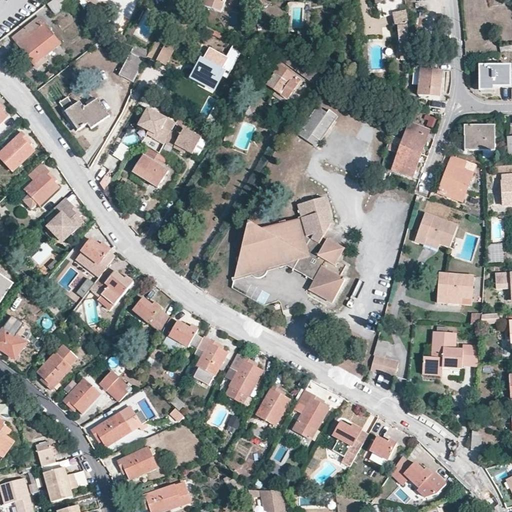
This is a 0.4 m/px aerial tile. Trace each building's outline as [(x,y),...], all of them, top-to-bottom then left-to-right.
[(74,1),(73,0),(54,0),(48,5),(55,15),(74,1)] [(102,39),(105,36),(85,0),(81,2),(90,19),(87,22),(91,31),(96,32),(97,31),(102,39)] [(205,0),(203,9),(221,15),(225,0),(205,0)] [(383,16),(392,14),(393,26),(397,26),(407,24),(404,0),(387,0),(380,2),(383,16)] [(176,12),(170,17),(160,32),(165,34),(166,34),(184,14),(179,11),(176,12)] [(39,18),(13,39),(36,68),(45,62),(43,59),(59,46),(39,18)] [(199,20),(196,25),(205,31),(215,36),(218,30),(199,20)] [(399,45),(410,44),(407,24),(397,26),(399,45)] [(165,66),(177,41),(159,33),(150,51),(147,58),(165,66)] [(102,39),(118,48),(122,40),(105,36),(102,39)] [(134,45),(130,53),(145,61),(147,58),(150,51),(134,45)] [(372,48),(372,69),(382,69),(382,48),(381,48),(380,46),(379,45),(376,45),(375,45),(373,47),(373,48),(372,48)] [(291,51),(288,49),(280,60),(284,63),(291,51)] [(322,77),(324,73),(291,51),(284,63),(314,83),(319,75),(322,77)] [(119,76),(133,83),(145,61),(130,53),(129,55),(119,76)] [(480,67),(479,87),(496,87),(509,87),(510,67),(480,67)] [(278,68),(267,86),(288,99),(299,82),(278,68)] [(180,87),(184,89),(178,101),(187,105),(188,103),(198,108),(212,76),(203,72),(200,76),(187,69),(180,87)] [(418,95),(436,97),(437,85),(440,86),(441,71),(420,69),(419,79),(419,85),(418,95)] [(110,117),(98,100),(85,109),(80,103),(74,107),(67,98),(60,103),(66,112),(78,131),(88,125),(91,130),(110,117)] [(346,105),(340,101),(335,109),(340,113),(346,105)] [(312,135),(320,141),(337,116),(329,110),(326,114),(317,107),(297,134),(308,142),(312,135)] [(138,127),(149,133),(155,139),(163,144),(164,144),(170,132),(174,125),(147,110),(138,127)] [(434,128),(437,118),(422,113),(419,124),(434,128)] [(429,131),(409,124),(400,147),(420,154),(429,131)] [(464,136),(468,137),(468,151),(483,151),(492,151),(494,151),(494,126),(464,126),(464,136)] [(184,131),(180,137),(170,132),(164,144),(179,153),(181,150),(185,153),(191,157),(200,140),(184,131)] [(27,139),(22,133),(0,154),(0,158),(12,171),(34,151),(28,145),(25,142),(27,139)] [(230,142),(232,136),(231,136),(225,134),(223,140),(230,142)] [(312,135),(308,142),(316,147),(320,141),(312,135)] [(113,156),(122,162),(130,148),(121,143),(113,156)] [(392,170),(412,178),(420,154),(400,147),(392,170)] [(144,157),(134,171),(146,177),(144,180),(157,188),(168,172),(161,167),(166,159),(158,154),(149,148),(144,157)] [(466,163),(452,157),(438,193),(461,201),(472,173),(463,170),(466,163)] [(55,179),(46,171),(25,191),(29,195),(24,200),(32,209),(37,204),(39,206),(58,188),(53,182),(55,179)] [(134,171),(133,173),(144,180),(146,177),(134,171)] [(511,175),(501,176),(503,205),(511,204),(511,175)] [(238,262),(234,277),(250,273),(251,276),(253,278),(256,279),(260,279),(261,279),(263,278),(264,277),(266,274),(267,272),(267,269),(278,265),(279,268),(283,267),(283,264),(294,261),(317,274),(314,281),(309,290),(332,303),(345,280),(339,277),(345,266),(337,261),(343,249),(327,240),(322,247),(320,245),(332,224),(324,198),(298,205),(302,219),(286,223),(286,221),(278,223),(278,220),(267,223),(251,212),(249,221),(248,222),(240,256),(235,258),(236,261),(238,262)] [(54,209),(60,216),(49,226),(63,241),(82,223),(77,217),(74,213),(76,211),(65,199),(54,209)] [(424,244),(426,239),(439,244),(450,247),(457,226),(424,214),(415,241),(424,244)] [(437,249),(439,244),(426,239),(424,244),(437,249)] [(115,256),(109,252),(110,250),(99,242),(97,245),(91,240),(76,260),(99,278),(106,270),(105,269),(115,256)] [(501,245),(487,246),(488,263),(502,262),(501,245)] [(405,261),(399,259),(397,267),(403,268),(405,261)] [(314,281),(317,274),(294,261),(283,264),(283,267),(287,266),(314,281)] [(110,268),(96,284),(104,292),(102,295),(114,306),(133,283),(127,278),(124,280),(120,277),(110,268)] [(496,288),(511,288),(511,301),(511,300),(511,273),(495,275),(496,288)] [(447,304),(447,297),(461,299),(472,299),(473,277),(439,274),(436,303),(447,304)] [(0,301),(1,302),(13,284),(0,275),(0,301)] [(76,293),(84,299),(95,284),(88,278),(76,293)] [(258,300),(265,303),(268,294),(262,292),(258,300)] [(102,295),(97,301),(109,311),(114,306),(102,295)] [(133,311),(149,324),(149,323),(162,334),(162,333),(170,317),(161,310),(161,308),(155,304),(152,306),(148,303),(143,299),(133,311)] [(498,313),(481,314),(480,321),(480,324),(498,323),(498,313)] [(191,326),(189,329),(184,326),(170,317),(162,333),(170,338),(186,346),(188,347),(190,345),(197,349),(203,337),(196,333),(198,330),(191,326)] [(0,333),(0,347),(0,348),(0,349),(15,360),(26,344),(4,328),(0,333)] [(463,347),(462,351),(455,351),(456,334),(435,333),(433,358),(424,358),(423,371),(443,372),(443,369),(451,370),(460,370),(461,367),(476,368),(477,362),(478,348),(463,347)] [(197,349),(204,352),(197,367),(199,368),(195,378),(209,385),(215,375),(216,376),(228,353),(222,350),(217,347),(219,344),(204,336),(203,337),(197,349)] [(170,338),(167,342),(183,351),(186,346),(170,338)] [(77,358),(64,346),(56,354),(38,373),(42,377),(40,380),(50,389),(71,368),(69,367),(77,358)] [(375,346),(373,354),(385,357),(387,349),(375,346)] [(247,397),(249,397),(262,371),(255,367),(251,365),(252,362),(237,354),(232,365),(239,370),(238,373),(230,387),(231,388),(226,395),(243,404),(247,397)] [(374,356),(370,370),(394,377),(398,363),(374,356)] [(99,394),(84,380),(64,402),(74,411),(76,409),(81,413),(99,394)] [(119,402),(127,394),(115,382),(106,390),(119,402)] [(161,386),(156,392),(166,400),(171,395),(161,386)] [(280,391),(273,387),(257,415),(275,425),(289,400),(283,396),(278,393),(280,391)] [(299,402),(307,407),(294,430),(311,440),(331,405),(305,391),(299,402)] [(176,398),(171,404),(178,411),(184,405),(176,398)] [(141,425),(130,407),(92,431),(96,438),(100,437),(102,441),(106,447),(141,425)] [(176,408),(170,414),(179,422),(184,416),(178,411),(176,408)] [(235,432),(241,418),(233,415),(227,429),(235,432)] [(0,462),(14,442),(7,437),(11,431),(3,425),(4,423),(0,419),(0,462)] [(361,430),(353,425),(351,428),(348,426),(341,422),(333,436),(339,439),(332,450),(344,457),(350,446),(352,447),(361,430)] [(255,426),(250,432),(264,440),(268,433),(255,426)] [(472,430),(471,439),(470,450),(479,450),(480,436),(478,436),(478,430),(472,430)] [(142,441),(145,447),(160,441),(157,434),(142,441)] [(233,439),(225,435),(218,450),(225,453),(233,439)] [(377,437),(370,450),(387,460),(397,444),(390,440),(388,444),(384,441),(377,437)] [(350,467),(362,445),(355,441),(352,447),(350,446),(344,457),(341,463),(350,467)] [(47,443),(35,446),(40,466),(51,463),(53,463),(47,443)] [(149,449),(148,448),(117,462),(121,469),(124,468),(127,473),(130,479),(157,468),(151,455),(154,454),(152,448),(149,449)] [(446,485),(434,473),(432,475),(426,469),(423,472),(420,468),(415,463),(404,474),(419,489),(417,490),(425,498),(437,494),(446,485)] [(43,474),(47,488),(76,480),(74,474),(66,476),(64,468),(59,469),(53,471),(43,474)] [(0,483),(0,492),(3,503),(14,500),(17,511),(33,511),(24,477),(0,483)] [(225,482),(226,481),(231,494),(242,490),(238,477),(229,481),(228,477),(223,478),(225,482)] [(78,487),(76,480),(47,488),(51,502),(64,498),(70,497),(72,496),(71,489),(78,487)] [(270,485),(266,483),(265,485),(258,481),(254,486),(261,491),(271,490),(270,485)] [(148,504),(151,511),(162,511),(191,503),(184,483),(175,486),(174,485),(142,496),(145,506),(148,504)] [(378,493),(373,489),(368,496),(373,500),(378,493)] [(283,511),(284,511),(281,492),(261,492),(264,510),(266,511),(283,511)] [(472,497),(465,500),(470,511),(471,511),(478,509),(472,497)] [(362,499),(365,509),(374,507),(373,501),(362,499)]
